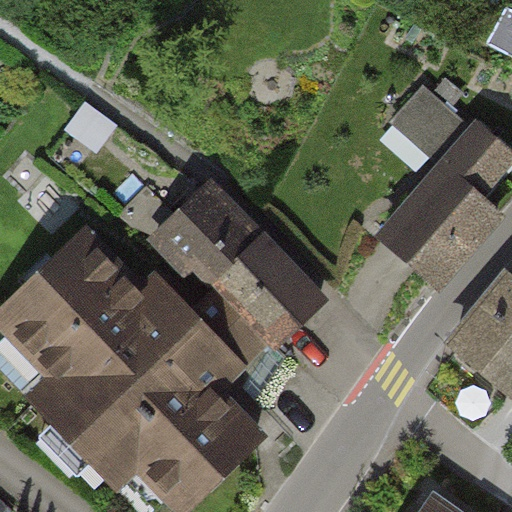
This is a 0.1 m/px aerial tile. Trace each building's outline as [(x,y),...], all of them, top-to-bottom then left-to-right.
[(453,159),(387,234),(443,282),(505,211),(486,194),(511,164),(511,157),(429,85),(403,115),(453,159)] [(219,277),(260,237),(208,186),(166,225),(219,277)] [(136,456),(188,509),(257,441),(211,395),(267,340),(211,284),(198,297),(174,273),(151,295),(87,231),(0,317),(58,376),(38,396),(116,475),(136,456)] [(211,284),(267,340),(273,347),(323,304),(260,237),(219,277),(211,284)] [(511,276),(458,343),(511,386),(511,276)] [(423,511),(470,511),(439,490),(423,511)]
